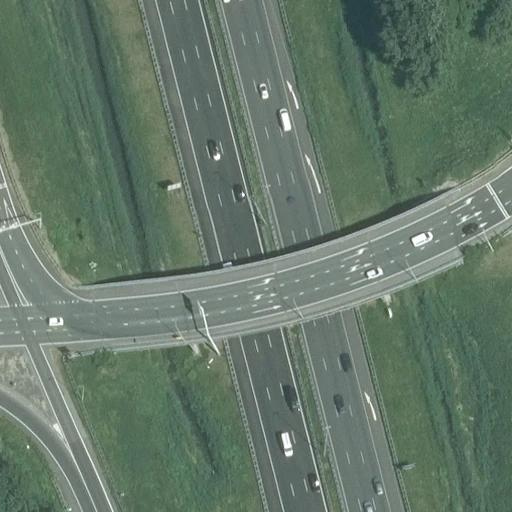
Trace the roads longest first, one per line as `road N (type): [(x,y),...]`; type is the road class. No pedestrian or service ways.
road 1 (motorway): [(176,0),(305,511)]
road 2 (motorway): [(367,511),(239,0)]
road 3 (trunk): [(25,333),(186,320),(283,301),(376,270),(511,201)]
road 4 (motorway): [(25,333),(88,493)]
road 5 (motorway): [(0,397),(44,434),(88,493)]
